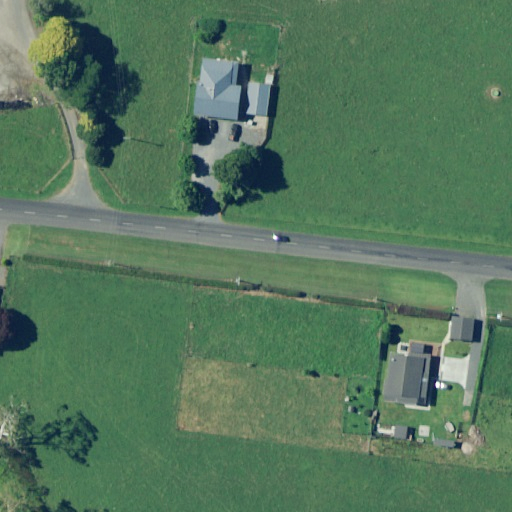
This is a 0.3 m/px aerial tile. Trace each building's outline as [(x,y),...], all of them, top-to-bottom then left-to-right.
[(238,65),(203,61),(201,82),(198,82),(194,116),(237,120),(240,88),(236,87),(238,65)] [(267,117),(270,85),(249,83),(246,115),(267,117)] [(473,320),(451,319),(449,340),(471,342),(473,320)] [(428,357),(388,355),(387,381),(384,380),(383,403),(410,405),(410,399),(426,399),(428,357)] [(456,424),(439,423),(438,432),(455,433),(456,424)]
